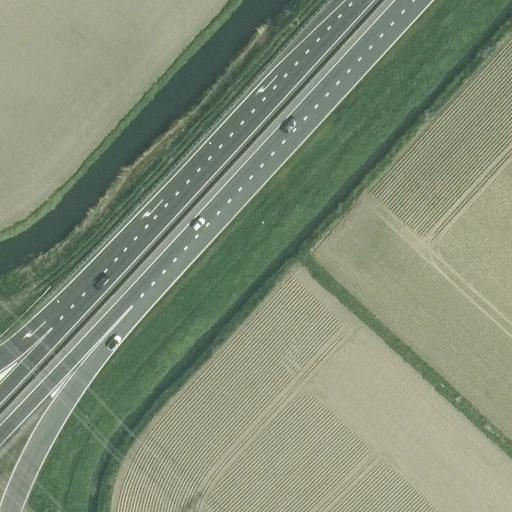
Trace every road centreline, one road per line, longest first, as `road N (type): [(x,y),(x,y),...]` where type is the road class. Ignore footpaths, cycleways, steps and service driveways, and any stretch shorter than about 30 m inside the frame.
road 1 (trunk): [(0,433),(406,0)]
road 2 (trunk): [(365,0),(0,390)]
